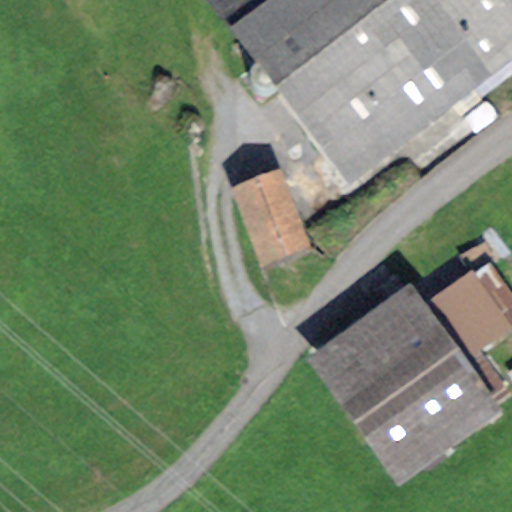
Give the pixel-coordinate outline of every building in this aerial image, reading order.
[(219,0),(348,167),(415,116),(423,126),(432,120),(411,93),(340,0),(219,0)] [(340,0),(411,93),(432,120),(454,103),(446,93),(511,42),(511,16),(499,0),(340,0)] [(238,196),(262,261),(302,246),(277,181),(238,196)] [(419,314),(489,411),(505,400),(471,352),(504,328),(468,278),(419,314)] [(329,378),(399,476),(489,411),(419,314),(329,378)]
